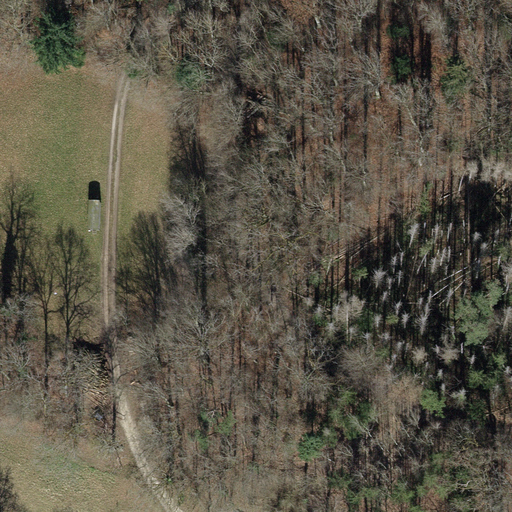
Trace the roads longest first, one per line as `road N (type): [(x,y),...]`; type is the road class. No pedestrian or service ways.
road 1 (track): [(259,0),(230,70),(224,145),(235,213),(284,314),(350,377),(425,412),(511,434)]
road 2 (track): [(181,511),(154,472),(117,356),(127,108),(159,19),(183,0)]
